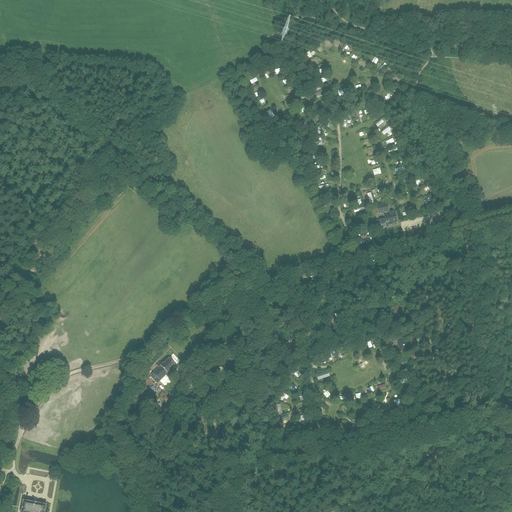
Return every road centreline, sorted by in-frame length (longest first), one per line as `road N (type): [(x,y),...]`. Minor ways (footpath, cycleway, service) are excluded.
road 1 (track): [(466,226),(480,407),(474,418),(237,477)]
road 2 (unknown): [(319,397),(301,343),(372,298),(343,210),(333,89),(353,72),(386,87)]
road 3 (track): [(272,286),(37,81),(0,79)]
road 4 (residential): [(266,289),(511,215)]
road 5 (unclassified): [(49,388),(129,356),(184,314),(266,289)]
road 6 (track): [(121,154),(0,311)]
road 7 (track): [(432,56),(415,96),(440,136),(468,214)]
road 8 (track): [(228,359),(266,289),(203,349)]
road 9 (track): [(506,511),(504,503),(460,479),(362,499)]
road 10 (track): [(237,477),(217,404),(228,359)]
